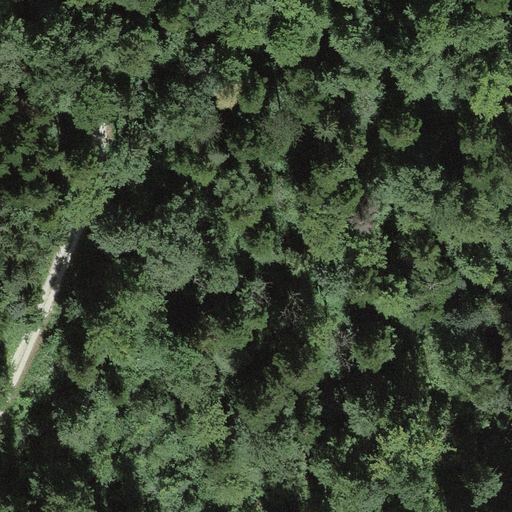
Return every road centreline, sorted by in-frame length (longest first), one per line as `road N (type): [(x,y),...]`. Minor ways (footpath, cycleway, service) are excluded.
road 1 (track): [(0,405),(93,188),(100,128),(88,64),(34,0)]
road 2 (track): [(351,0),(370,68),(371,110),(292,311)]
